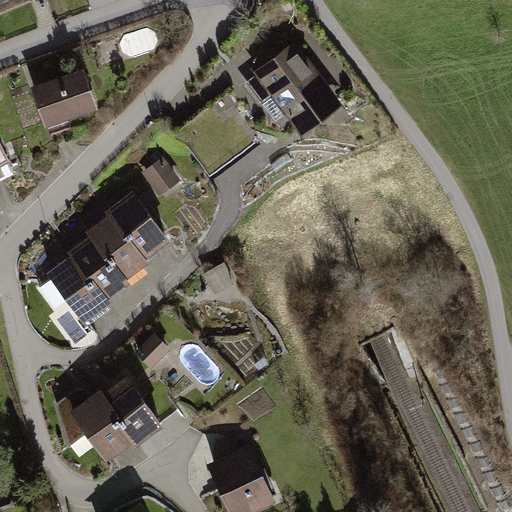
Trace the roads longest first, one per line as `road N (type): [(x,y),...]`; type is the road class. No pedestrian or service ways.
road 1 (residential): [(317,0),(466,221),(492,291),(511,426)]
road 2 (residential): [(0,264),(55,478),(73,493),(105,494),(149,463),(176,465),(198,511)]
road 3 (residential): [(0,260),(246,0)]
road 4 (residential): [(153,0),(0,56)]
